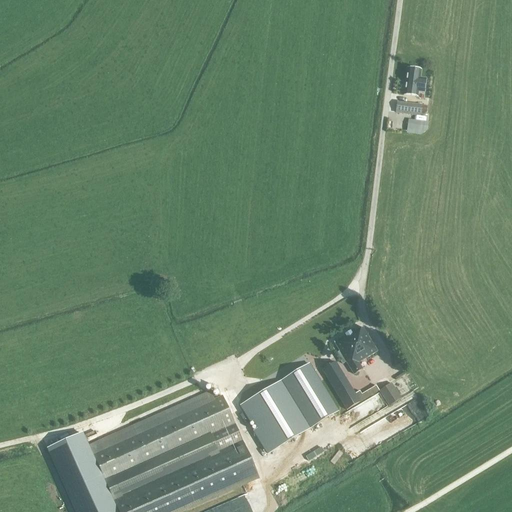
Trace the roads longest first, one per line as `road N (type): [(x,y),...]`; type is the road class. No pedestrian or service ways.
road 1 (track): [(0,447),(97,424),(198,386)]
road 2 (track): [(511,450),(409,511)]
